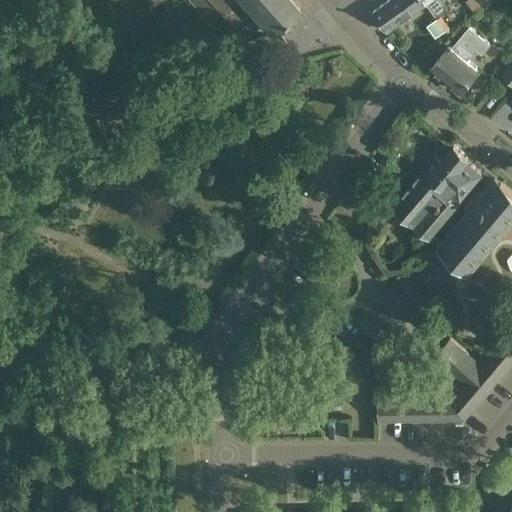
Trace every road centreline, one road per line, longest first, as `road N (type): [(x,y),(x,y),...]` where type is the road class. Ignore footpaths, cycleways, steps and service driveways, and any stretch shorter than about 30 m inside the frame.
road 1 (residential): [(218,458),(213,362),(220,341),(404,79)]
road 2 (residential): [(218,458),(465,454),(480,451),(511,418)]
road 3 (residential): [(511,172),(404,79)]
